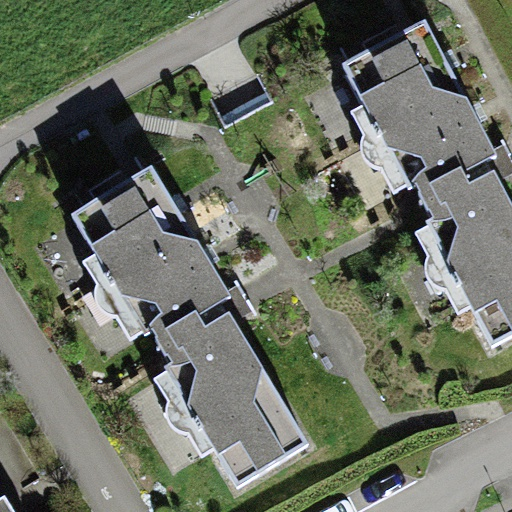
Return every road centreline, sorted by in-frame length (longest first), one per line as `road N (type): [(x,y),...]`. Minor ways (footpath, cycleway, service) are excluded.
road 1 (residential): [(295,0),(0,155)]
road 2 (residential): [(0,298),(144,511)]
